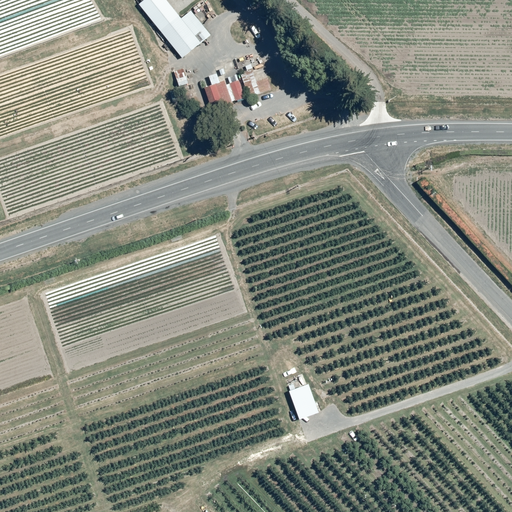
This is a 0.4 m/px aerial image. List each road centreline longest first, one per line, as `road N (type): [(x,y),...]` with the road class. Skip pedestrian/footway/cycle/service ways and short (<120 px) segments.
road 1 (secondary): [(0,253),(270,161),(369,138)]
road 2 (unclassified): [(369,138),(386,172),(511,309)]
road 3 (unknown): [(287,0),(356,71),(381,137)]
road 4 (secondary): [(369,138),(511,132)]
